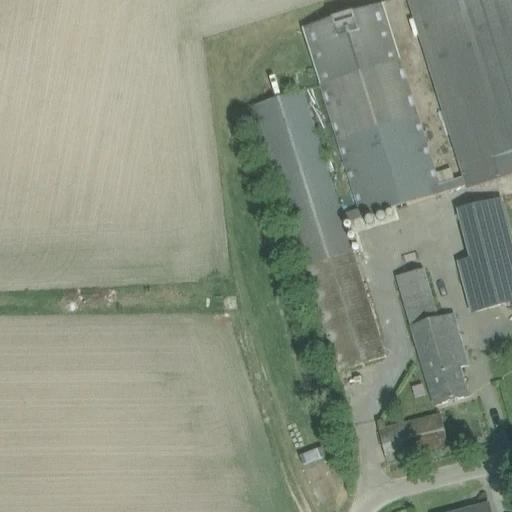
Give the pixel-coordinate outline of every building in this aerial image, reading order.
[(253,105),(340,371),(387,356),(343,222),(361,216),(362,218),(440,193),(466,185),(467,190),(511,175),(511,0),(407,0),(464,178),(453,181),(438,186),(435,174),(382,4),(303,28),(358,209),(341,214),(300,89),(253,105)] [(450,170),(435,174),(438,186),(453,181),(450,170)] [(472,259),(459,262),(472,313),(511,302),(511,242),(501,199),(459,210),(472,259)] [(397,279),(429,387),(435,407),(468,397),(460,368),(468,366),(454,316),(441,320),(427,270),(397,279)] [(275,317),(260,322),(268,348),(275,368),(299,361),(284,314),(275,317)] [(378,432),(387,462),(449,446),(440,415),(421,420),(378,432)]
